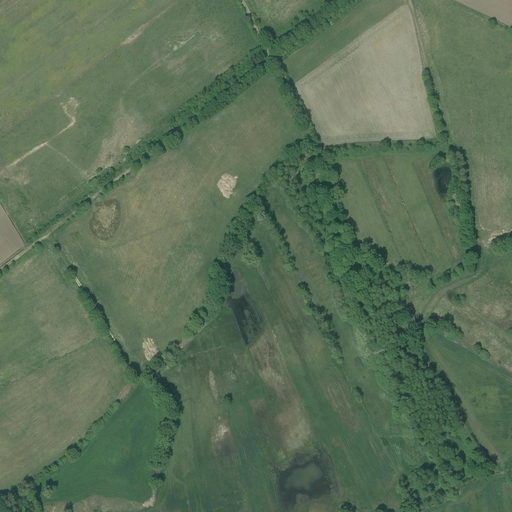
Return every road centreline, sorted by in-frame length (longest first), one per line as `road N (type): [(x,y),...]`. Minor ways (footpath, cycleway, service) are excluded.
road 1 (track): [(0,270),(271,60)]
road 2 (track): [(317,254),(328,234),(307,130),(271,60)]
road 3 (track): [(47,235),(138,378)]
